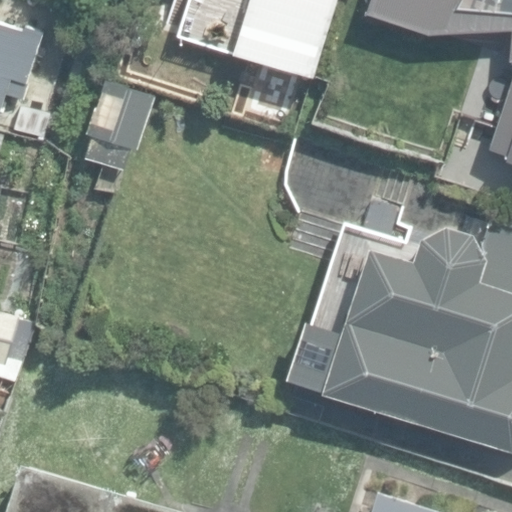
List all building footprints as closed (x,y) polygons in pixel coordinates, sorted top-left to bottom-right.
[(249,0),(233,49),(314,76),(338,0),(249,0)] [(0,113),(7,91),(22,96),(43,30),(26,25),(25,28),(0,19),(0,113)] [(456,89),(340,48),(337,58),(327,54),(322,68),(332,72),(312,127),(500,193),(511,159),(511,152),(492,145),(442,128),(456,89)] [(157,97),(110,77),(86,131),(132,152),(157,97)] [(511,89),(492,145),(511,152),(511,89)] [(45,135),(51,111),(22,103),(15,126),(45,135)] [(418,242),(342,216),(289,373),(511,446),(511,223),(492,217),(482,247),(474,231),(447,222),(421,233),(418,242)] [(0,361),(10,364),(22,314),(0,308),(0,361)] [(206,511),(207,510),(23,454),(4,511),(206,511)] [(458,511),(377,485),(368,511),(458,511)]
